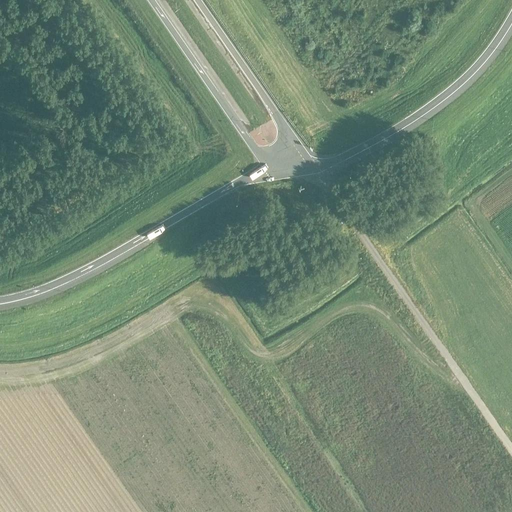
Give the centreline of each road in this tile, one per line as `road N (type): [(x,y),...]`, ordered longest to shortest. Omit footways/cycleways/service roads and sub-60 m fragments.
road 1 (motorway): [(0,302),(109,260),(280,163)]
road 2 (motorway): [(280,163),(315,168),(401,129),(486,61),(511,23)]
road 3 (trunk): [(153,0),(250,143),(280,163)]
road 4 (trunk): [(280,163),(282,125),(196,0)]
